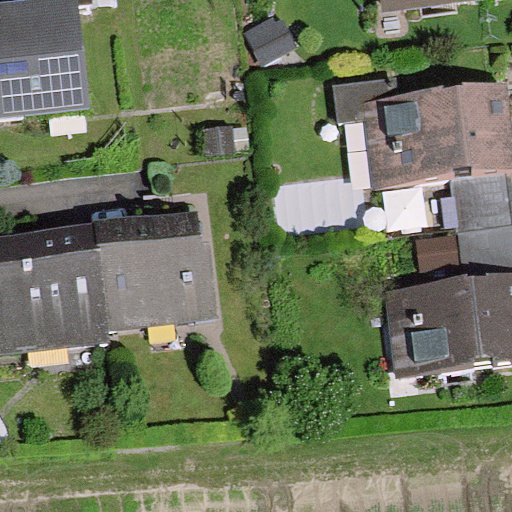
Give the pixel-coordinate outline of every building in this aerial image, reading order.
[(0,0),(0,119),(92,107),(79,6),(96,4),(95,0),(0,0)] [(384,0),(386,11),(467,0),(384,0)] [(373,121),(381,186),(456,177),(511,170),(511,126),(507,83),(395,96),(393,79),(337,85),(342,125),(373,121)] [(511,170),(456,177),(468,283),(511,278),(511,170)] [(203,211),(0,236),(0,320),(5,358),(112,344),(110,331),(217,318),(203,211)] [(511,278),(468,283),(391,292),(400,375),(511,362),(511,278)]
